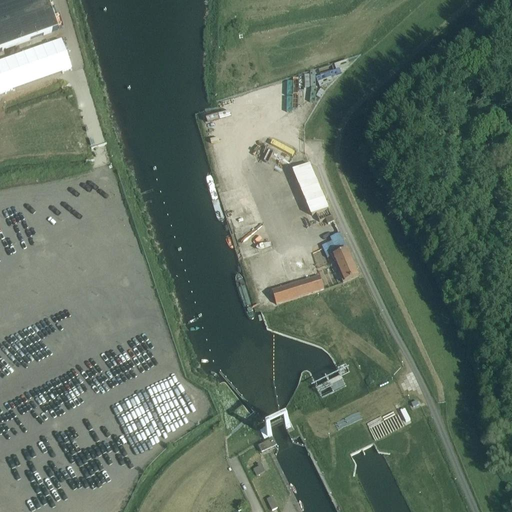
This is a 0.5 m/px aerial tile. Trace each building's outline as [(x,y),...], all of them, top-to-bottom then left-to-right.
[(0,0),(0,51),(17,45),(57,31),(46,0),(0,0)] [(12,60),(21,56),(22,57),(22,58),(24,59),(27,60),(29,60),(31,60),(32,58),(34,56),(34,55),(35,54),(35,52),(35,51),(34,49),(34,48),(33,47),(31,45),(29,45),(27,44),(25,45),(23,46),(21,48),(19,46),(8,50),(12,60)] [(331,216),(310,165),(309,165),(293,172),(312,216),(315,214),(319,222),(325,220),(327,225),(334,222),(331,216)] [(340,278),(342,283),(358,276),(340,234),(331,238),(332,242),(321,247),(326,257),(330,255),(333,261),(335,260),(342,276),(340,278)] [(276,305),(323,290),(319,276),(271,291),(276,305)] [(261,453),(263,453),(276,446),(273,440),(258,447),(261,453)] [(256,477),(259,475),(264,473),(260,464),(257,465),(258,468),(253,470),(256,477)] [(272,511),(277,509),(271,498),(266,500),(272,511)]
